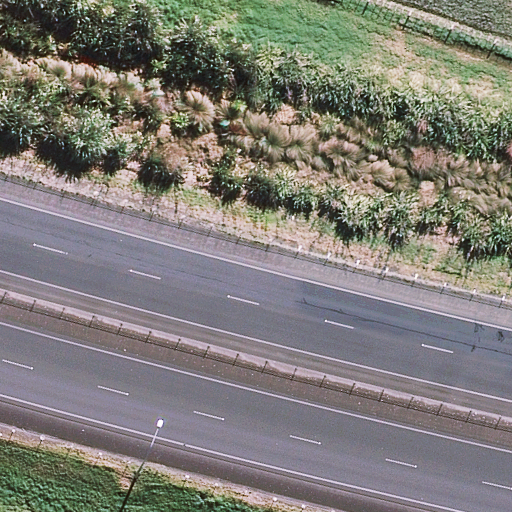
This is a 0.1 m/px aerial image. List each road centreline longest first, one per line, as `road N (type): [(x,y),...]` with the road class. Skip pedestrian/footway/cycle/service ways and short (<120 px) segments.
road 1 (motorway): [(511,497),(285,444),(0,363)]
road 2 (motorway): [(0,232),(303,317),(511,363)]
